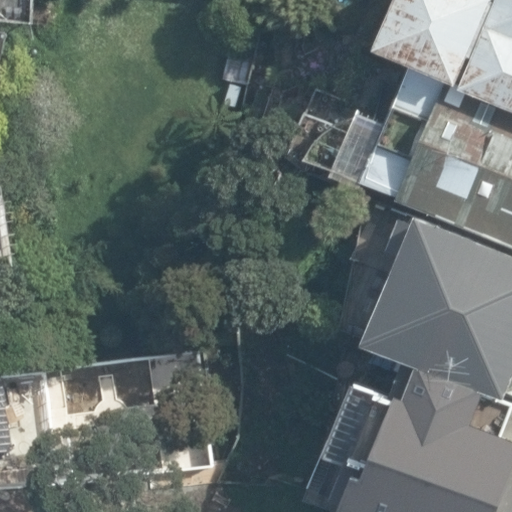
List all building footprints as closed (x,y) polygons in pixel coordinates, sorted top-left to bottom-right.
[(511,0),(389,0),(374,35),(511,96),(511,0)] [(511,119),(418,82),(379,182),(511,234),(511,119)] [(0,294),(22,291),(15,241),(21,239),(9,171),(0,153),(0,294)] [(511,242),(414,206),(365,333),(511,388),(511,242)] [(505,511),(511,494),(511,435),(399,392),(376,461),(359,455),(341,504),(361,511),(505,511)]
